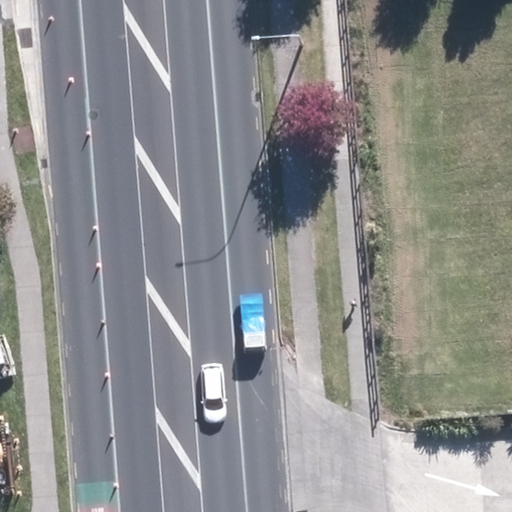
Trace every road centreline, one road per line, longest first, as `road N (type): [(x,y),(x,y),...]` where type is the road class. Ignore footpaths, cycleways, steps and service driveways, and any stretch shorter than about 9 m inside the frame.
road 1 (primary): [(204,0),(246,511)]
road 2 (primary): [(119,511),(77,0)]
